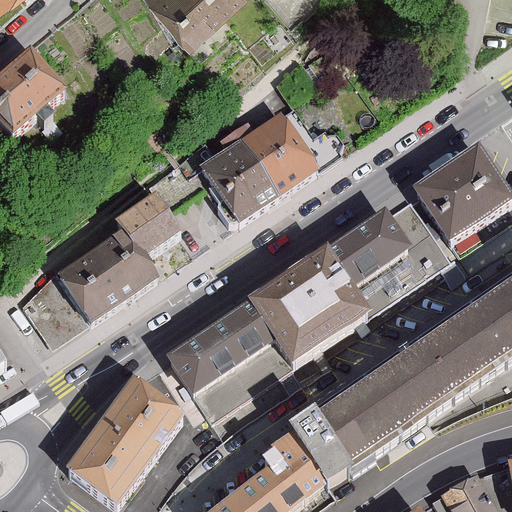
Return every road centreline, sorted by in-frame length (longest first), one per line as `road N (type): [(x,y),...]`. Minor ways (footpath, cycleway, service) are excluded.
road 1 (residential): [(511,257),(242,446),(181,511)]
road 2 (primary): [(145,340),(486,109)]
road 3 (primary): [(145,340),(13,422)]
road 4 (residential): [(375,511),(443,465),(511,438)]
road 5 (primary): [(45,452),(145,340)]
